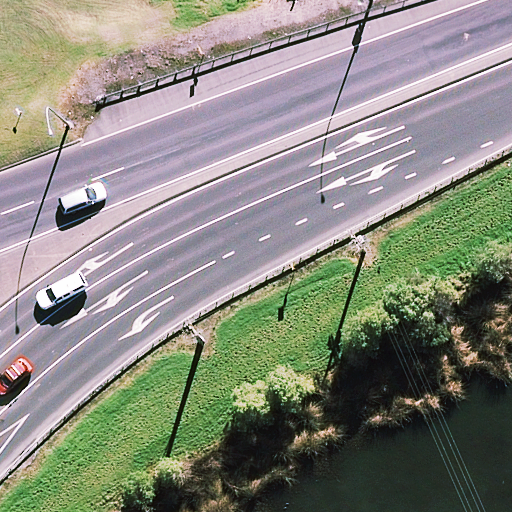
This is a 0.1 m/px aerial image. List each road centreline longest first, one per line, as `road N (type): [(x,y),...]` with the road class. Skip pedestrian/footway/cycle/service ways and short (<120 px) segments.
road 1 (trunk): [(511,97),(157,262),(0,383)]
road 2 (trunk): [(0,208),(511,16)]
